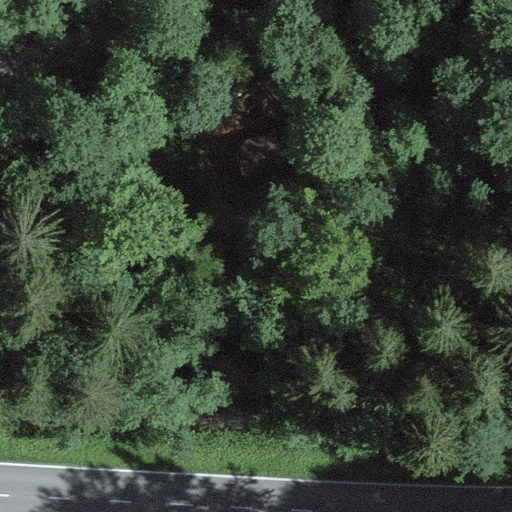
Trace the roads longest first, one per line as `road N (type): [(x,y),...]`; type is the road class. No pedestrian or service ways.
road 1 (secondary): [(356,511),(0,496)]
road 2 (track): [(204,0),(0,69)]
